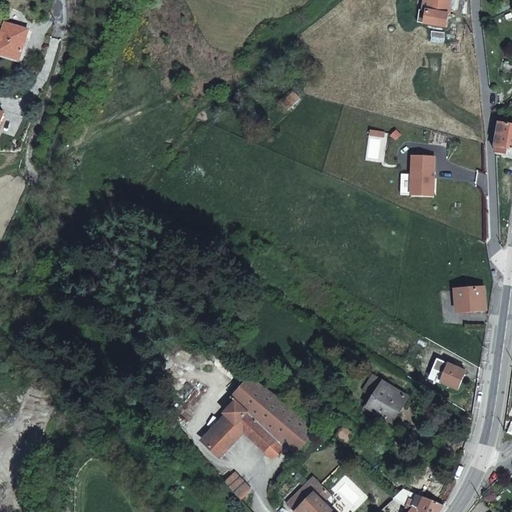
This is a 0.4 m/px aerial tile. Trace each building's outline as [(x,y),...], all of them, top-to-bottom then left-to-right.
[(428,0),(423,0),(422,10),(417,9),(415,22),(424,24),(428,0)] [(428,0),(424,24),(446,27),(448,14),(446,14),(448,0),(428,0)] [(29,31),(5,24),(0,42),(0,53),(20,60),(29,31)] [(494,148),(495,154),(507,156),(507,151),(511,151),(511,118),(509,119),(509,122),(499,121),(492,123),(493,131),(497,132),(494,148)] [(437,158),(415,158),(415,177),(415,198),(437,198),(437,158)] [(415,198),(415,177),(405,178),(405,198),(415,198)] [(486,311),(484,288),(454,291),(456,313),(486,311)] [(369,309),(362,323),(380,332),(387,318),(369,309)] [(442,381),(441,384),(457,390),(465,372),(449,366),(448,368),(436,363),(431,377),(442,381)] [(373,375),(363,390),(374,397),(368,407),(392,421),(406,397),(384,383),(384,382),(373,375)] [(244,432),(265,452),(277,441),(284,447),(293,456),(317,431),(260,387),(241,407),(236,402),(225,414),(230,418),(206,443),(220,457),(244,432)] [(344,428),(338,437),(347,443),(352,434),(344,428)] [(284,447),(277,441),(265,452),(272,459),(284,447)] [(234,473),(224,482),(239,499),(250,489),(234,473)] [(288,503),(294,509),(320,484),(314,479),(288,503)] [(320,484),(294,509),(296,511),(332,511),(323,503),(331,495),(320,484)] [(410,511),(440,511),(444,507),(434,503),(416,496),(411,506),(413,507),(410,511)]
